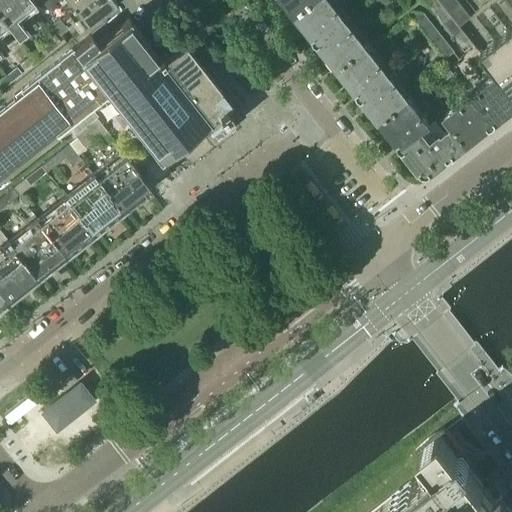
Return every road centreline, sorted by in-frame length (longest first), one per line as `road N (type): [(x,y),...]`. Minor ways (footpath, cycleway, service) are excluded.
road 1 (unclassified): [(373,252),(87,478)]
road 2 (residential): [(0,369),(288,146)]
road 3 (unclassified): [(511,425),(373,252)]
road 4 (residential): [(288,146),(325,117),(232,0)]
road 5 (residential): [(288,146),(373,252)]
road 6 (residential): [(511,142),(410,225)]
